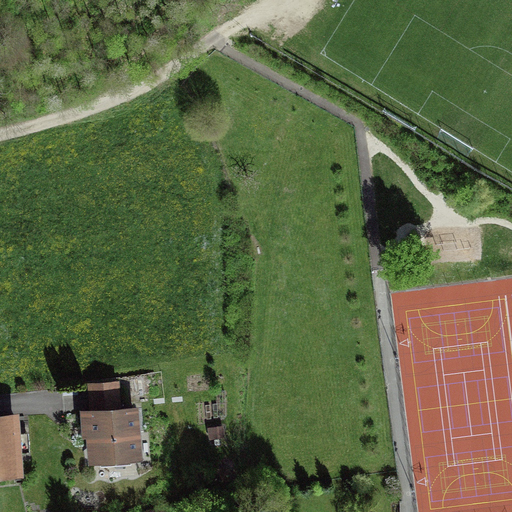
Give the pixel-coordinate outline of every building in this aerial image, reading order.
[(472,183),(472,181),(470,156),(438,157),(440,184),(472,183)] [(149,374),(130,378),(133,393),(152,389),(149,374)] [(117,379),(88,381),(90,405),(80,406),(82,436),(86,436),(87,461),(141,458),(137,402),(119,403),(117,379)] [(20,413),(0,413),(0,466),(21,466),(20,413)] [(224,424),(208,426),(210,438),(226,436),(224,424)]
